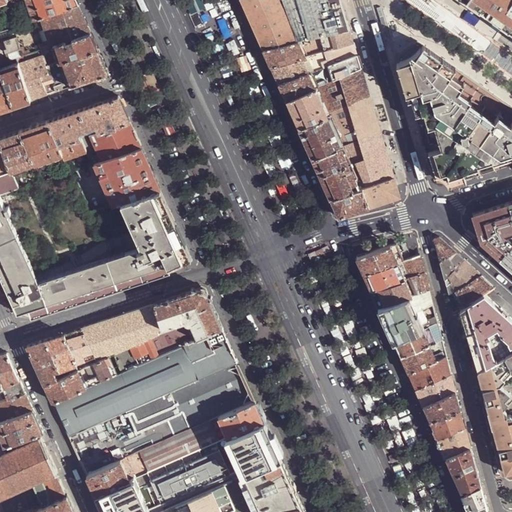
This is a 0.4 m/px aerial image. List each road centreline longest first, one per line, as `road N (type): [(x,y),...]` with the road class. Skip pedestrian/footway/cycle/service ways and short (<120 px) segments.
road 1 (trunk): [(0,341),(511,473)]
road 2 (trunk): [(511,472),(0,340)]
road 3 (unclassified): [(498,511),(423,212)]
road 4 (residential): [(461,511),(340,235)]
road 5 (secondary): [(389,511),(272,253)]
road 6 (secondary): [(272,253),(156,0)]
road 7 (residential): [(318,511),(212,273)]
road 8 (residential): [(340,235),(235,0)]
road 9 (residential): [(423,212),(360,0)]
road 10 (residential): [(212,273),(125,82)]
road 11 (secondary): [(13,337),(212,273)]
road 12 (residential): [(13,337),(92,511)]
road 13 (residential): [(376,0),(511,98)]
road 14 (unclassified): [(0,123),(125,82)]
